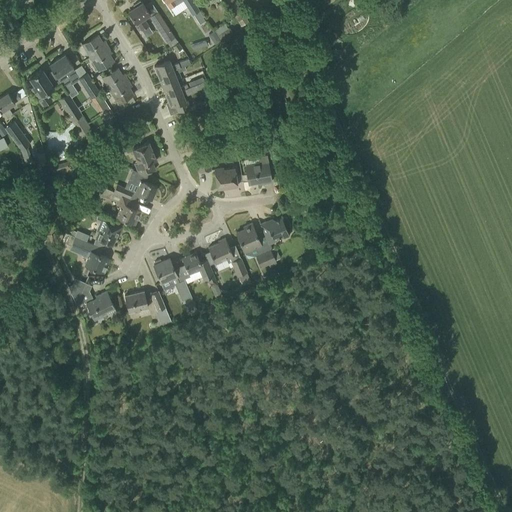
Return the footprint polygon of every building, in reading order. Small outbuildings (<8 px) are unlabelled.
[(193,0),(183,0),(192,14),(200,9),(193,0)] [(223,0),(240,26),(249,20),(235,0),(223,0)] [(133,5),(134,7),(129,11),(141,30),(149,25),(144,17),(150,14),(142,2),(141,3),(140,1),(133,5)] [(149,16),(166,41),(175,36),(158,10),(149,16)] [(225,21),(214,29),(220,38),(232,30),(225,21)] [(82,44),(90,57),(108,46),(104,40),(102,42),(98,34),(82,44)] [(192,43),(194,49),(208,44),(207,39),(192,43)] [(172,46),(176,52),(182,47),(178,42),(172,46)] [(108,46),(90,57),(98,70),(114,61),(109,54),(112,52),(108,46)] [(64,54),(49,64),(65,89),(72,84),(63,72),(72,66),(73,66),(65,54),(64,54)] [(163,62),(154,66),(158,76),(179,68),(184,66),(183,64),(190,62),(188,58),(171,65),(171,64),(169,60),(163,62)] [(101,76),(110,90),(128,80),(124,73),(122,75),(118,68),(109,73),(109,72),(101,76)] [(158,76),(162,86),(178,80),(175,74),(180,72),(179,68),(158,76)] [(30,87),(42,105),(52,98),(47,91),(54,86),(42,69),(29,78),(34,85),(30,87)] [(78,78),(91,97),(99,92),(86,72),(78,78)] [(188,87),(166,96),(170,107),(175,105),(177,112),(190,106),(187,99),(186,99),(183,93),(186,92),(187,94),(208,85),(206,79),(188,86),(188,87)] [(128,80),(110,90),(117,104),(134,94),(129,87),(132,86),(128,80)] [(162,86),(166,96),(188,87),(188,86),(187,83),(180,86),(178,80),(162,86)] [(10,96),(8,92),(0,97),(0,107),(2,111),(15,103),(14,102),(20,98),(16,91),(10,96)] [(81,114),(82,113),(68,92),(58,98),(72,120),(73,119),(83,134),(91,129),(81,114)] [(7,131),(20,151),(30,144),(13,121),(4,128),(7,131)] [(130,130),(133,136),(142,132),(138,122),(130,130)] [(266,135),(261,136),(264,150),(269,149),(266,135)] [(133,162),(137,171),(143,174),(155,169),(152,162),(156,160),(148,141),(131,149),(136,161),(133,162)] [(195,156),(198,172),(211,170),(208,149),(195,151),(196,156),(195,156)] [(109,158),(115,162),(119,154),(113,151),(109,158)] [(258,157),(244,159),(245,164),(248,184),(258,182),(263,181),(263,183),(271,182),(269,172),(266,154),(258,155),(258,157)] [(214,169),(217,189),(237,186),(234,166),(224,168),(224,167),(214,169)] [(127,180),(124,187),(132,191),(132,192),(134,193),(142,196),(151,200),(157,186),(144,181),(147,175),(143,174),(137,171),(132,169),(127,180)] [(116,184),(113,190),(113,191),(129,198),(132,192),(132,191),(124,187),(116,184)] [(113,191),(113,190),(102,185),(101,187),(99,192),(99,193),(118,202),(117,204),(120,205),(115,216),(134,224),(141,210),(135,208),(138,202),(129,198),(113,191)] [(98,231),(95,238),(112,245),(118,232),(120,233),(122,226),(102,217),(97,231),(98,231)] [(260,223),(265,235),(268,243),(289,235),(281,217),(267,223),(266,221),(260,223)] [(275,259),(271,249),(263,252),(260,245),(261,245),(252,223),(244,226),(245,228),(236,232),(244,252),(245,251),(246,253),(256,255),(260,266),(276,260),(275,259)] [(109,258),(100,254),(102,248),(69,234),(65,242),(71,245),(69,248),(87,256),(84,264),(103,272),(109,258)] [(221,239),(222,241),(208,247),(215,264),(233,256),(225,237),(221,239)] [(270,248),(271,249),(275,259),(280,257),(275,246),(270,248)] [(200,261),(196,252),(182,257),(188,273),(189,273),(192,280),(202,276),(204,280),(207,278),(209,282),(215,280),(210,268),(206,258),(200,261)] [(153,264),(157,273),(164,289),(164,288),(173,284),(173,285),(174,285),(171,279),(177,276),(169,258),(161,261),(160,259),(154,261),(155,264),(153,264)] [(231,262),(237,275),(238,275),(242,285),(250,281),(240,258),(231,262)] [(191,296),(192,294),(185,278),(176,282),(183,298),(184,299),(188,307),(195,304),(191,296)] [(71,282),(68,284),(71,289),(70,290),(75,302),(82,287),(71,282)] [(88,291),(89,290),(82,287),(75,302),(76,304),(92,296),(90,291),(88,291)] [(149,306),(147,299),(144,290),(124,295),(129,311),(149,306)] [(149,294),(162,323),(171,320),(158,290),(149,294)] [(96,297),(87,302),(86,302),(94,319),(115,309),(106,291),(95,296),(96,297)]
